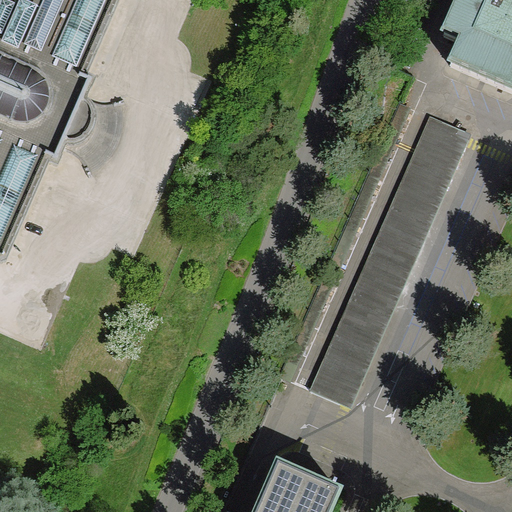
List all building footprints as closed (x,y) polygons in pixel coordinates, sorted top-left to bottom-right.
[(0,0),(0,259),(5,262),(18,231),(26,212),(36,190),(46,166),(48,162),(56,166),(64,148),(91,85),(84,83),(105,32),(119,0),(0,0)] [(511,511),(511,0),(458,0),(443,36),(459,43),(449,67),(511,94),(511,511),(336,511),(344,493),(277,464),(255,511),(511,511)] [(414,109),(403,105),(283,377),(294,382),(414,109)] [(470,137),(431,120),(311,392),(351,409),(470,137)] [(183,138),(171,133),(148,187),(160,192),(183,138)] [(46,320),(7,303),(0,318),(0,334),(34,349),(46,320)]
